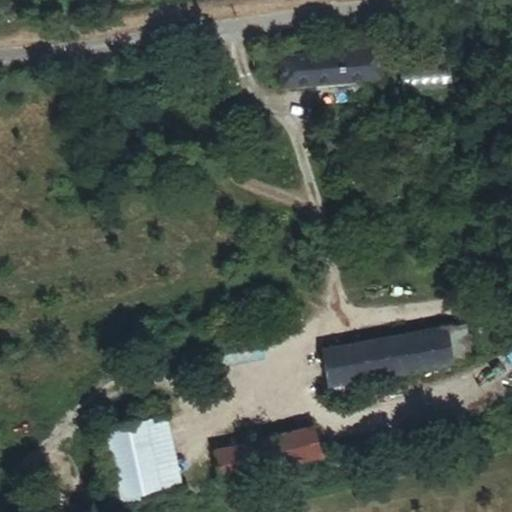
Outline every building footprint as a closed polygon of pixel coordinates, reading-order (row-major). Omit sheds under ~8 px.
[(218,52),(197,54),(201,81),(221,78),(218,52)] [(381,53),(282,57),(283,85),(382,81),(381,53)] [(171,66),(158,67),(156,67),(158,82),(172,81),(171,66)] [(444,330),(451,367),(473,363),(466,326),(444,330)] [(329,389),(451,367),(444,330),(322,352),(329,389)] [(105,428),(121,503),(178,491),(162,416),(105,428)] [(313,430),(214,450),(221,480),(319,459),(313,430)]
